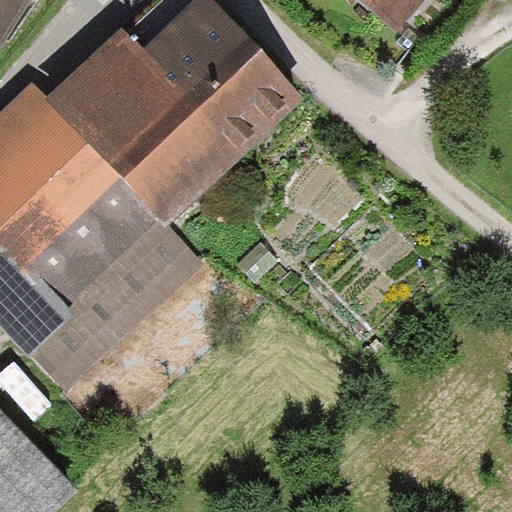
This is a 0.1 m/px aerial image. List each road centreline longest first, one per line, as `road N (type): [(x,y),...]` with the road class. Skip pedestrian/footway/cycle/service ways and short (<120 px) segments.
road 1 (residential): [(397,146),(268,46),(225,0)]
road 2 (track): [(511,241),(397,146)]
